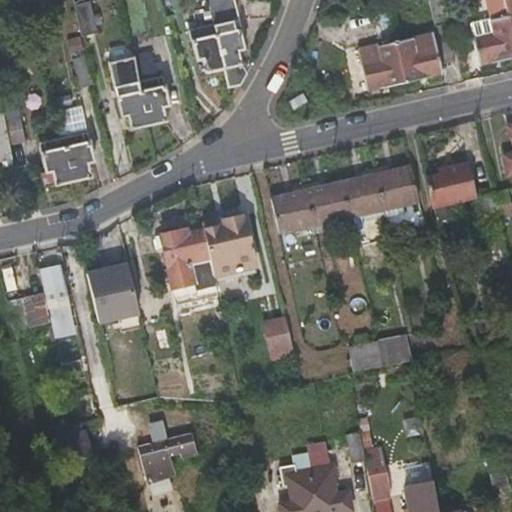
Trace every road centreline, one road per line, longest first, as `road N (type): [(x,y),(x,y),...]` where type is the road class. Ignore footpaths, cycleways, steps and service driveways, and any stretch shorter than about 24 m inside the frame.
road 1 (residential): [(511,93),(249,153)]
road 2 (residential): [(0,242),(82,224),(249,153)]
road 3 (residential): [(306,0),(249,124),(249,153)]
